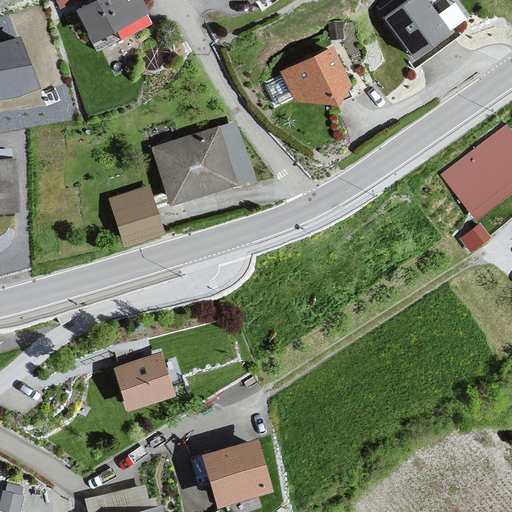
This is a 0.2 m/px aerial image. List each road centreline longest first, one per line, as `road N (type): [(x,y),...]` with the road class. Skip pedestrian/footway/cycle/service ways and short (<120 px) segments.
road 1 (unclassified): [(217,240),(220,263),(210,280),(103,314),(0,387)]
road 2 (residential): [(168,0),(310,207)]
road 3 (tertiary): [(310,207),(511,72)]
road 4 (tertiary): [(0,303),(217,240)]
